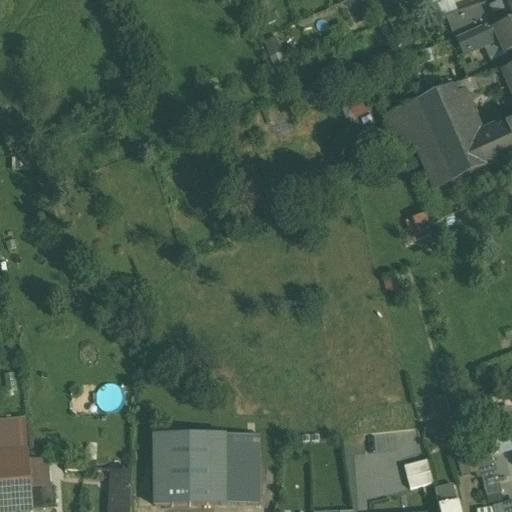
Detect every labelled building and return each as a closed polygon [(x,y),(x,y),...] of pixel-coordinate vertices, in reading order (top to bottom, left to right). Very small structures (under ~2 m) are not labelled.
[(511,0),(486,0),(488,4),(498,30),(511,23),(511,0)] [(488,4),(447,20),(455,42),(485,29),(488,34),(493,31),(498,30),(488,4)] [(511,23),(498,30),(493,31),(498,41),(505,57),(511,53),(511,23)] [(485,29),(455,42),(459,51),(462,57),(498,41),(493,31),(488,34),(485,29)] [(271,63),(279,59),(270,41),(262,45),(271,63)] [(435,81),(418,89),(424,101),(441,93),(435,81)] [(424,101),(415,105),(433,144),(452,186),(488,169),(475,141),(452,88),(424,101)] [(415,105),(382,119),(399,159),(405,156),(418,151),(433,144),(415,105)] [(511,129),(510,125),(475,141),(488,169),(511,158),(511,129)] [(418,151),(405,156),(409,168),(421,164),(418,151)] [(511,191),(510,188),(492,197),(501,214),(511,208),(511,191)] [(25,419),(0,421),(0,456),(28,454),(25,419)] [(259,437),(224,437),(223,437),(155,437),(156,508),(259,507),(259,505),(258,438),(259,438),(259,437)] [(0,456),(0,511),(31,511),(30,485),(28,462),(28,454),(0,456)] [(46,485),(45,462),(28,462),(30,485),(46,485)] [(427,462),(404,468),(407,480),(430,474),(427,462)] [(494,471),(481,474),(487,497),(500,494),(494,471)] [(129,511),(131,473),(109,472),(107,511),(106,511),(129,511)] [(430,474),(407,480),(410,491),(433,485),(430,474)] [(46,485),(30,485),(31,511),(33,511),(55,510),(54,488),(46,489),(46,485)] [(453,487),(434,491),(438,507),(456,503),(457,503),(453,487)] [(458,511),(456,503),(438,507),(439,511),(458,511)]
